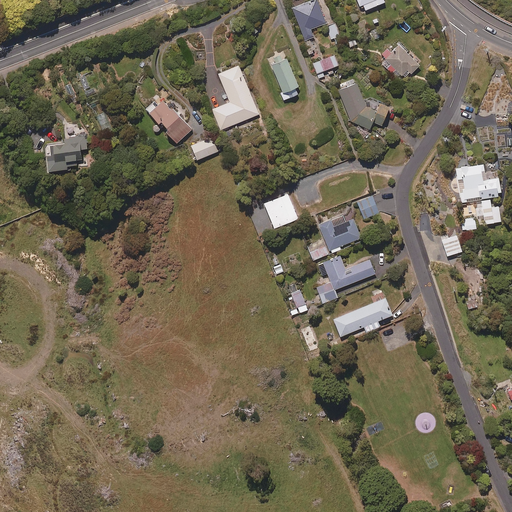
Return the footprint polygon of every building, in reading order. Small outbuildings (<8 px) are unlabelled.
[(326,21),(317,0),(306,0),(292,5),(305,39),(314,36),(311,27),(326,21)] [(385,0),(358,0),(362,9),(386,0),(385,0)] [(344,40),(335,21),(326,26),(334,45),(344,40)] [(311,39),(304,41),(308,53),(314,50),(311,39)] [(391,43),(382,52),(387,57),(382,62),(392,72),(397,67),(405,76),(420,62),(401,43),(399,41),(394,45),(391,43)] [(338,62),(334,52),(313,61),(317,71),(338,62)] [(298,84),(285,53),(270,59),(283,90),(281,91),(284,99),(298,93),(295,85),(298,84)] [(259,113),(239,63),(218,72),(230,101),(212,108),(220,128),(259,113)] [(366,103),(356,79),(338,86),(351,119),(370,127),(373,119),(382,123),(389,104),(378,99),(375,107),(366,103)] [(193,126),(161,92),(145,106),(177,140),(193,126)] [(77,132),(77,122),(64,123),(65,139),(50,140),(51,150),(46,151),(47,166),(65,165),(81,164),(81,146),(87,146),(87,131),(77,132)] [(218,149),(213,135),(191,143),(197,157),(218,149)] [(502,194),(498,170),(486,172),(484,162),(455,167),(461,202),(502,194)] [(298,215),(287,190),(263,200),(274,225),(298,215)] [(379,211),(372,194),(357,200),(364,217),(379,211)] [(492,205),(491,198),(481,199),(485,223),(502,220),(499,204),(492,205)] [(313,257),(330,251),(341,247),(339,244),(361,236),(353,216),(345,220),(343,213),(319,222),(324,236),(308,242),(313,257)] [(477,227),(475,214),(460,217),(462,229),(477,227)] [(464,249),(458,231),(441,237),(447,254),(464,249)] [(345,267),(340,253),(318,262),(322,273),(327,271),(331,280),(317,285),(323,301),(337,295),(334,288),(375,272),(370,257),(345,267)] [(282,270),(276,255),(271,257),(276,272),(282,270)] [(308,308),(300,288),(291,291),(299,311),(308,308)] [(392,313),(383,290),(371,295),(373,301),(333,317),(340,334),(364,325),(366,331),(380,325),(378,319),(392,313)]
